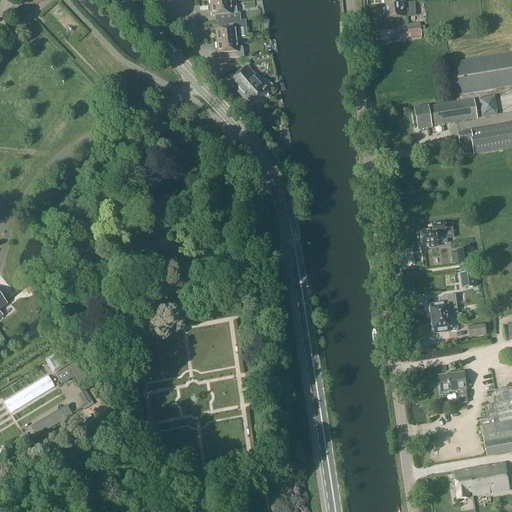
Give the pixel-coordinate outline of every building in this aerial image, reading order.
[(236,2),(211,4),(212,16),(220,16),(221,22),(240,20),(240,12),(237,12),(236,2)] [(406,4),(385,6),(387,20),(416,17),(414,3),(406,4)] [(216,23),(217,30),(216,30),(217,42),(238,40),(242,40),(240,28),(244,28),(244,20),(240,20),(221,22),(216,23)] [(420,23),(407,25),(408,35),(409,35),(409,38),(422,37),(421,33),(425,32),(425,26),(420,27),(420,23)] [(238,40),(217,42),(218,54),(220,54),(220,60),(244,58),(243,47),(238,47),(238,40)] [(511,54),(447,65),(451,96),(511,86),(511,54)] [(231,83),(250,105),(267,89),(248,68),(231,83)] [(493,97),(478,99),(481,119),(496,116),(493,97)] [(474,100),(428,108),(431,127),(477,119),(474,100)] [(428,106),(415,108),(419,130),(432,128),(431,127),(428,108),(428,106)] [(511,123),(470,131),(474,155),(511,148),(511,123)] [(472,142),(470,131),(458,133),(460,144),(472,142)] [(162,139),(158,134),(150,142),(154,146),(162,139)] [(433,231),(420,233),(421,237),(419,237),(420,244),(421,244),(422,248),(438,246),(438,245),(447,244),(445,233),(446,233),(445,225),(432,226),(433,231)] [(457,250),(458,265),(469,264),(467,249),(457,250)] [(475,272),(465,273),(467,287),(477,286),(475,272)] [(30,285),(25,288),(27,293),(33,290),(30,285)] [(0,291),(0,316),(2,316),(0,313),(0,308),(8,302),(0,291)] [(432,319),(450,317),(456,316),(454,301),(447,302),(447,303),(430,306),(430,308),(429,309),(429,313),(431,313),(432,319)] [(450,317),(432,319),(432,325),(431,326),(432,330),(433,331),(434,333),(452,330),(451,329),(454,329),(456,326),(456,323),(453,321),(450,321),(450,317)] [(485,336),(484,326),(468,328),(469,338),(485,336)] [(72,378),(77,384),(91,375),(80,358),(76,361),(73,357),(70,360),(64,350),(45,362),(52,373),(53,374),(55,374),(62,385),(72,378)] [(463,373),(439,376),(441,392),(466,389),(463,373)] [(48,376),(4,402),(11,413),(54,387),(48,376)] [(511,420),(481,426),(487,457),(511,451),(511,420)] [(505,463),(453,473),(457,500),(469,498),(468,491),(472,490),(473,496),(509,491),(505,463)]
